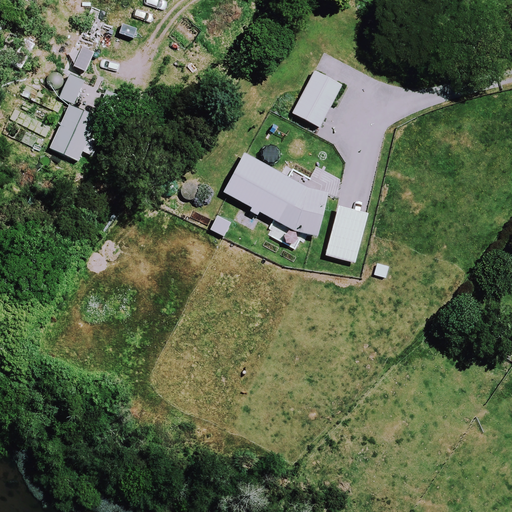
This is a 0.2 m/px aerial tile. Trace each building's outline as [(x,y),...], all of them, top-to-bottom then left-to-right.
[(36,47),(25,40),(10,65),(20,71),(36,47)] [(324,57),(318,70),(344,85),(352,71),(347,69),(351,61),(338,53),(333,62),(324,57)] [(340,88),(315,75),(293,115),(319,129),(340,88)] [(97,122),(68,108),(48,148),(78,163),(97,122)] [(261,215),(310,240),(330,202),(243,157),(223,195),(250,209),(250,210),(249,211),(249,212),(249,213),(249,214),(249,215),(250,216),(251,217),(251,218),(252,219),(253,219),(254,219),(255,219),(256,219),(258,219),(259,219),(259,218),(260,217),(261,216),(261,215)] [(367,215),(338,208),(325,257),(355,265),(367,215)]
